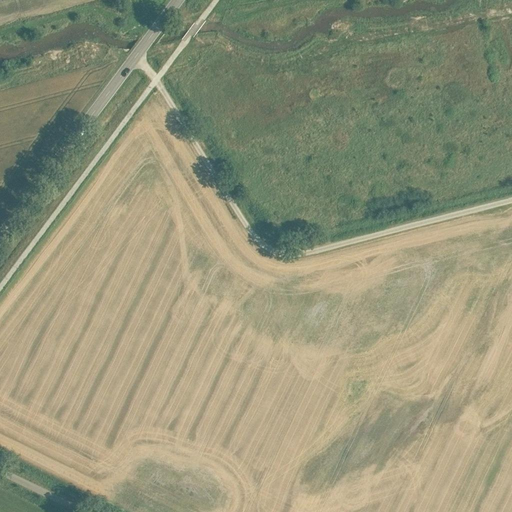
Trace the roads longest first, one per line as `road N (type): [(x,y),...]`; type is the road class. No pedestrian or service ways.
road 1 (track): [(134,57),(269,247),(301,251),(511,199)]
road 2 (secondary): [(0,236),(178,0)]
